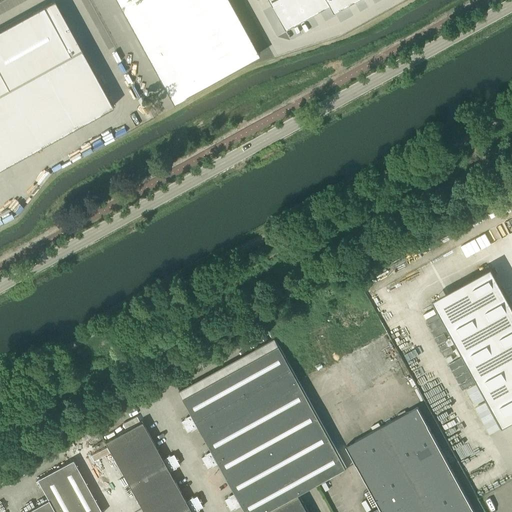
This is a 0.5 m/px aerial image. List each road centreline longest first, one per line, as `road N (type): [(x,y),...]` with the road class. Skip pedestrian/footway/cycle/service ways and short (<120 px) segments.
road 1 (unclassified): [(0,285),(511,4)]
road 2 (track): [(0,391),(91,336),(511,120)]
road 3 (unknown): [(511,266),(497,257),(473,262),(428,289),(422,303),(426,337),(473,429),(485,442),(511,444)]
